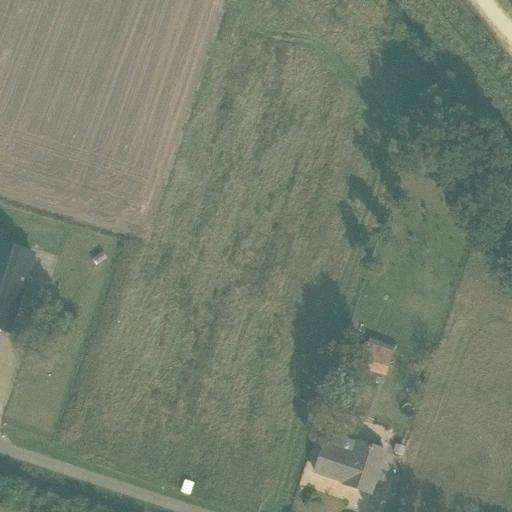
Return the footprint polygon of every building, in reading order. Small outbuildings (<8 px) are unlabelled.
[(511,0),(493,0),(506,15),(511,9),(511,0)] [(0,330),(8,333),(31,254),(0,245),(0,330)] [(92,260),(96,267),(107,259),(102,253),(92,260)] [(359,369),(385,377),(393,351),(367,343),(359,369)] [(324,444),(314,473),(344,483),(343,485),(370,495),(385,450),(355,440),(355,442),(328,433),(324,444)]
